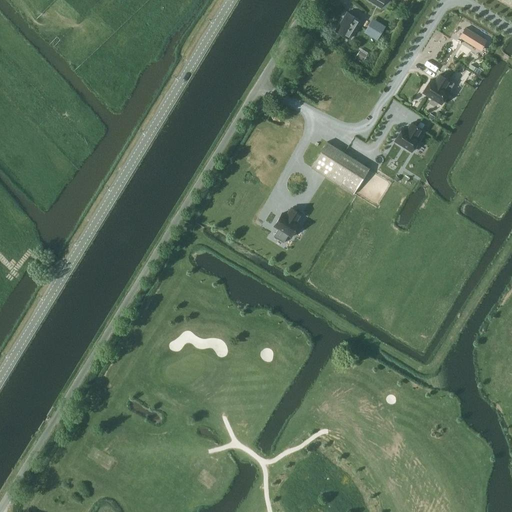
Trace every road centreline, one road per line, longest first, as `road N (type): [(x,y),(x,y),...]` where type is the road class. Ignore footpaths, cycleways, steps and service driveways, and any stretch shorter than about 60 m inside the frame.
road 1 (residential): [(311,0),(0,509)]
road 2 (track): [(511,242),(434,366),(422,372),(177,225)]
road 3 (tertiary): [(0,375),(228,0)]
